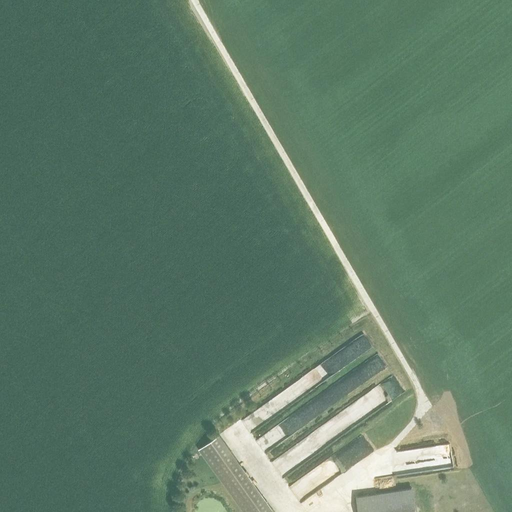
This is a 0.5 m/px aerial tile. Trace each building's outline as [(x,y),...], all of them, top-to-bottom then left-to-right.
[(303,373),(270,398),(276,405),(281,402),(283,404),(311,383),(303,373)] [(335,434),(396,393),(394,390),(388,394),(385,388),(373,396),(369,390),(325,420),(335,434)] [(319,393),(276,419),(284,432),(286,431),(287,432),(311,417),(309,413),(325,403),(319,393)] [(274,474),(290,499),(367,453),(355,433),(326,450),(323,445),(274,474)] [(219,434),(198,449),(210,465),(243,511),(274,511),(231,451),(219,434)] [(342,470),(344,479),(354,476),(351,467),(342,470)] [(405,511),(402,485),(345,493),(347,511),(405,511)] [(438,498),(430,500),(431,506),(440,504),(438,498)]
